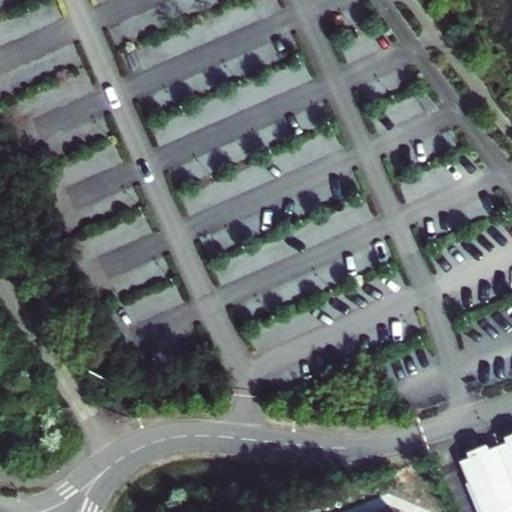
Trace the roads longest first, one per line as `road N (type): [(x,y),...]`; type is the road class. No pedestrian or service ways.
road 1 (unclassified): [(135,450),(192,435),(361,445),(511,404)]
road 2 (unclassified): [(135,450),(11,511)]
